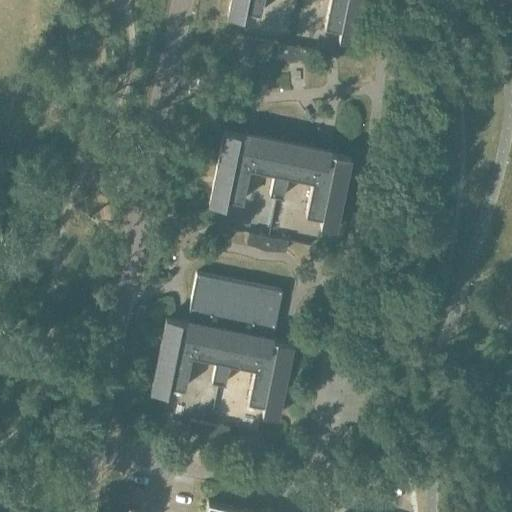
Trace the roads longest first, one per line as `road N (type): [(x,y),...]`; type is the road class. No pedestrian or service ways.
road 1 (unclassified): [(292,501),(364,177),(392,0)]
road 2 (unclassified): [(89,454),(180,0)]
road 3 (unclassified): [(292,501),(89,454)]
